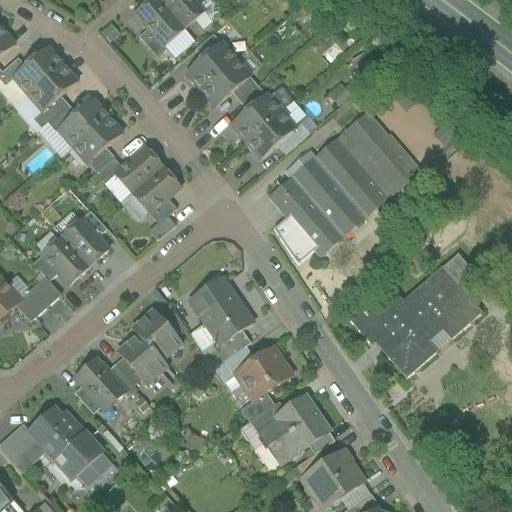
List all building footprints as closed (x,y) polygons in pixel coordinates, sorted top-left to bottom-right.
[(155,0),(135,18),(148,33),(164,51),(164,50),(184,33),(155,0)] [(204,16),(190,0),(155,0),(184,33),(204,16)] [(0,32),(0,61),(14,49),(0,32)] [(164,51),(148,33),(139,41),(157,62),(167,53),(164,50),(164,51)] [(213,38),(195,54),(203,63),(221,47),(213,38)] [(203,63),(186,77),(201,94),(236,64),(221,47),(203,63)] [(26,71),(13,82),(13,83),(28,99),(62,69),(48,52),(26,71)] [(2,76),(0,77),(0,84),(5,90),(13,83),(13,82),(26,71),(18,62),(2,76)] [(236,64),(201,94),(215,111),(232,97),(250,81),(236,64)] [(62,69),(28,99),(42,115),(42,116),(61,100),(77,86),(62,69)] [(250,81),(232,97),(240,106),(258,90),(250,81)] [(258,90),(240,106),(247,115),(266,99),(258,90)] [(247,115),(231,129),(246,146),(281,116),(266,99),(247,115)] [(61,100),(42,116),(42,115),(33,123),(41,133),(47,128),(68,109),(61,100)] [(76,118),(58,134),(59,135),(73,151),(107,121),(93,104),(76,118)] [(68,109),(47,128),(56,137),(59,135),(58,134),(76,118),(68,109)] [(281,116),(246,146),(261,163),(277,149),(295,133),(295,132),(281,116)] [(368,118),(303,174),(307,178),(297,186),(296,184),(291,184),(270,202),(289,224),(287,227),(301,243),(303,241),(319,259),(395,195),(419,175),(389,140),(388,142),(368,118)] [(107,121),(73,151),(87,168),(106,152),(122,138),(107,121)] [(295,133),(277,149),(285,158),(309,137),(300,128),(295,132),(295,133)] [(122,171),(114,178),(114,179),(132,199),(162,172),(145,151),(122,171)] [(106,152),(88,168),(96,177),(114,161),(106,152)] [(96,177),(95,177),(105,188),(114,179),(114,178),(122,171),(114,161),(96,177)] [(162,172),(132,199),(149,219),(168,203),(180,192),(162,172)] [(168,203),(150,219),(157,227),(158,229),(167,221),(176,213),(168,203)] [(107,234),(91,216),(82,224),(98,242),(107,234)] [(167,221),(158,229),(157,227),(148,235),(157,245),(175,230),(167,221)] [(82,224),(81,224),(61,242),(89,272),(109,254),(98,242),(82,224)] [(61,242),(41,260),(57,278),(69,290),(89,272),(61,242)] [(57,278),(42,260),(33,268),(45,282),(49,286),(57,278)] [(441,271),(402,305),(386,287),(347,321),(371,349),(375,346),(406,382),(436,355),(428,345),(442,333),(450,343),(481,317),(441,271)] [(0,282),(0,328),(7,322),(5,320),(16,310),(21,305),(19,304),(0,282)] [(45,282),(19,304),(21,305),(16,310),(30,326),(61,299),(49,286),(45,282)] [(222,282),(189,305),(205,328),(207,327),(221,348),(222,349),(237,338),(253,327),(222,282)] [(186,334),(169,309),(158,319),(177,341),(186,334)] [(153,314),(132,333),(137,339),(161,366),(162,365),(182,347),(177,341),(158,319),(153,314)] [(237,338),(246,351),(262,340),(253,327),(237,338)] [(237,338),(222,349),(221,348),(214,353),(223,367),(246,351),(237,338)] [(137,339),(117,356),(141,383),(146,389),(167,371),(162,365),(161,366),(137,339)] [(246,351),(223,367),(234,382),(235,381),(234,380),(255,366),(246,351)] [(214,353),(204,359),(213,373),(223,367),(214,353)] [(255,366),(234,380),(235,381),(253,407),(266,398),(290,382),(272,355),(255,366)] [(141,383),(122,362),(114,370),(132,391),(133,390),(141,383)] [(106,377),(95,365),(76,382),(83,390),(102,410),(108,405),(116,405),(124,398),(106,377)] [(234,382),(223,367),(213,373),(224,389),(234,382)] [(132,391),(114,370),(106,377),(124,398),(127,402),(136,394),(133,390),(132,391)] [(102,410),(83,390),(74,398),(93,418),(102,410)] [(249,426),(274,409),(266,398),(253,407),(242,415),(249,426)] [(281,419),(260,434),(264,440),(282,467),(308,449),(327,436),(328,436),(305,403),(281,419)] [(260,434),(281,419),(274,409),(249,426),(261,443),(264,440),(260,434)] [(28,435),(28,436),(46,456),(71,484),(102,457),(66,416),(61,420),(54,412),(28,435)] [(23,429),(0,449),(0,453),(22,478),(46,456),(28,436),(28,435),(23,429)] [(327,436),(308,449),(315,459),(320,455),(334,446),(327,436)] [(315,459),(297,471),(305,482),(328,466),(320,455),(315,459)] [(305,482),(303,484),(315,502),(322,498),(331,511),(366,487),(344,455),(328,466),(305,482)] [(141,511),(153,501),(134,480),(120,493),(136,511),(141,511)] [(0,511),(1,511),(11,503),(0,491),(0,511)] [(379,511),(370,498),(351,511),(377,511),(378,511),(379,511)]
